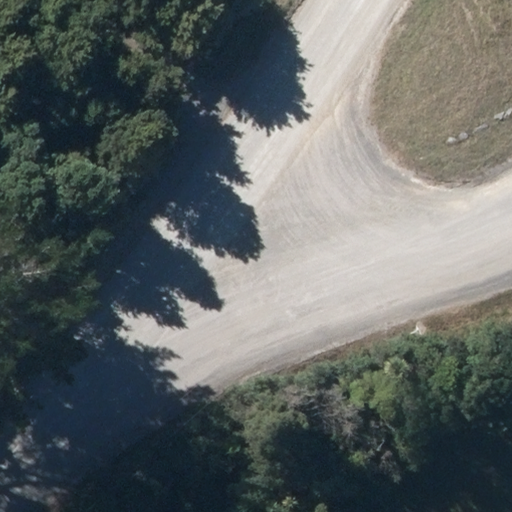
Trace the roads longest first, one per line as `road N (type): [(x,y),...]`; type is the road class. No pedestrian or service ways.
road 1 (unclassified): [(69,311),(393,275),(511,191)]
road 2 (unclassified): [(69,311),(261,0)]
road 3 (unclassified): [(0,422),(69,311)]
